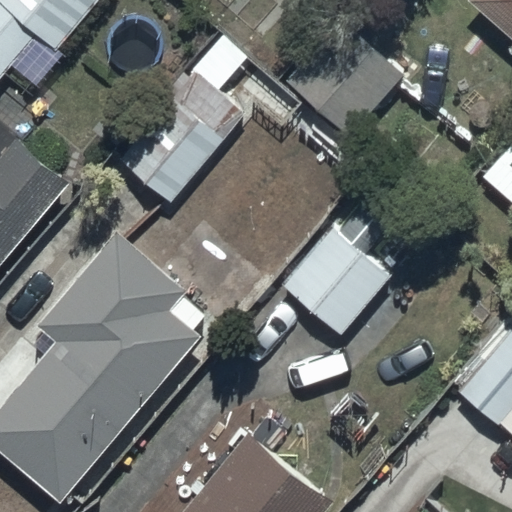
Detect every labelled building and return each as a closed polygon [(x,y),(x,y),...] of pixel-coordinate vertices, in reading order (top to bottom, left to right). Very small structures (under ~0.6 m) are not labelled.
[(0,0),(0,74),(37,31),(56,46),(95,0),(0,0)] [(511,0),(475,0),(511,32),(511,0)] [(351,132),(403,70),(337,15),(285,76),(351,132)] [(118,157),(171,198),(245,107),(190,64),(118,157)] [(0,253),(65,177),(12,132),(0,146),(0,253)] [(511,197),(511,132),(480,169),(511,197)] [(280,282),(340,332),(373,359),(424,297),(331,220),(280,282)] [(0,400),(0,443),(59,494),(202,327),(196,322),(205,312),(182,292),(188,284),(118,223),(35,319),(55,336),(0,400)] [(511,322),(461,384),(511,424),(511,322)] [(248,424),(177,511),(317,511),(333,493),(248,424)]
